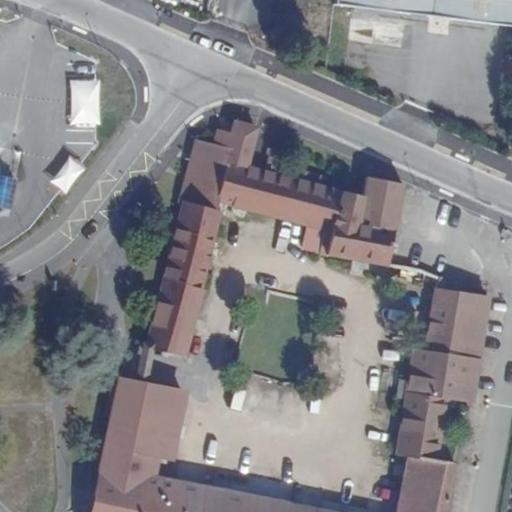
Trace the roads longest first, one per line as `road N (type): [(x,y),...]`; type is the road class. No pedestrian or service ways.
road 1 (unclassified): [(205,70),(511,198)]
road 2 (unclassified): [(0,289),(76,235),(205,70)]
road 3 (unclassified): [(58,0),(205,70)]
